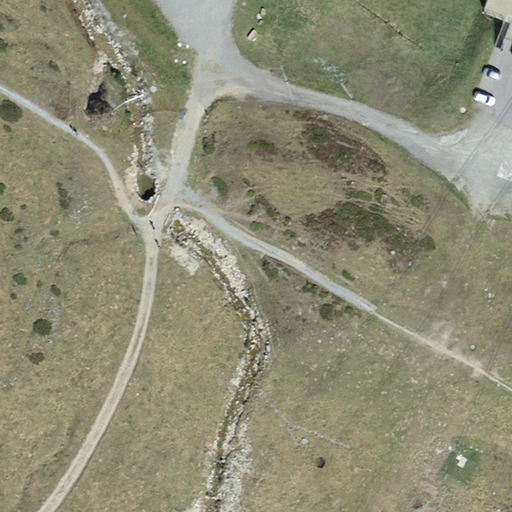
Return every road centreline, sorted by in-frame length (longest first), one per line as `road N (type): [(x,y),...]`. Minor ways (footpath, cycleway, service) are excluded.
road 1 (track): [(511,392),(168,192)]
road 2 (track): [(213,39),(234,73),(363,114),(444,158),(479,160),(511,140)]
road 3 (track): [(152,225),(141,335),(46,511)]
road 4 (track): [(168,192),(222,0)]
